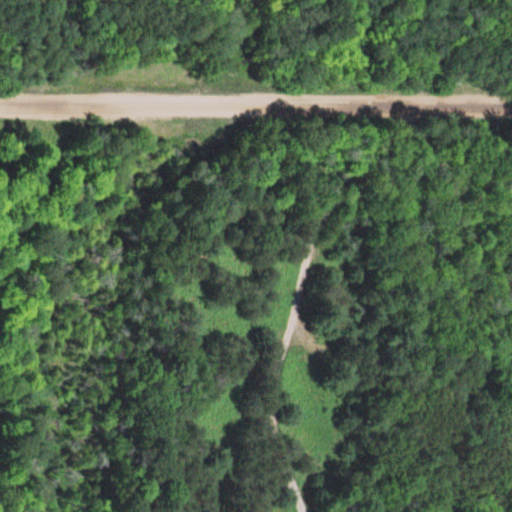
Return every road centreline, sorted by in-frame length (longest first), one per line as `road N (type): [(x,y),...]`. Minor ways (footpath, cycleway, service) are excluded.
road 1 (residential): [(511,106),(0,105)]
road 2 (track): [(290,511),(280,492),(280,248),(315,136),(303,106)]
